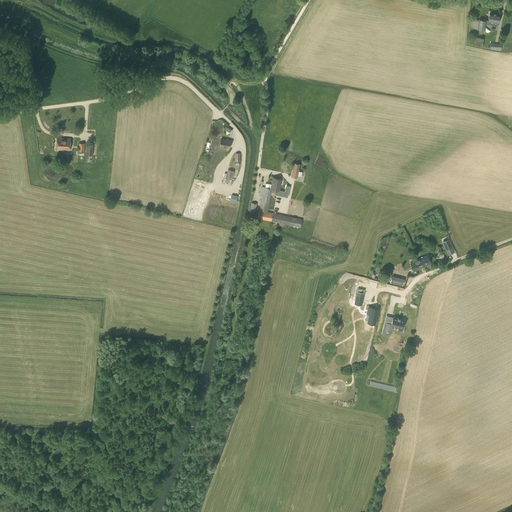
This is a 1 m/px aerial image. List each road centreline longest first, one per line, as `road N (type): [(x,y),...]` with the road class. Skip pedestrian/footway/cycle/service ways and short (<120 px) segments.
road 1 (track): [(0,5),(79,42),(186,58),(226,84)]
road 2 (track): [(0,115),(115,96),(168,77),(219,113)]
